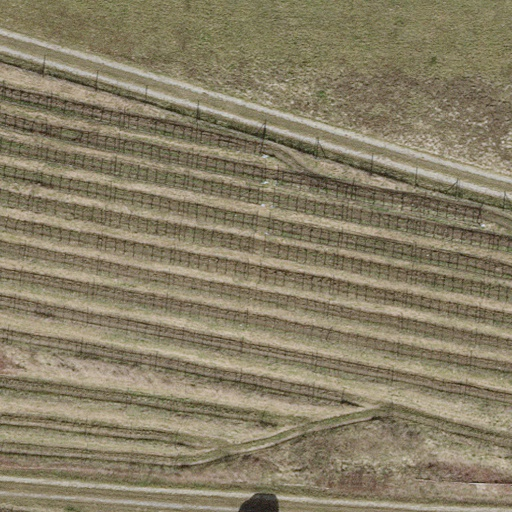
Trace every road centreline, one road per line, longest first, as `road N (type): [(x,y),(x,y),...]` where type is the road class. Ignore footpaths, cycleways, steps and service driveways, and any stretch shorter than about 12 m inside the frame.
road 1 (track): [(511,187),(0,39)]
road 2 (track): [(414,511),(0,484)]
